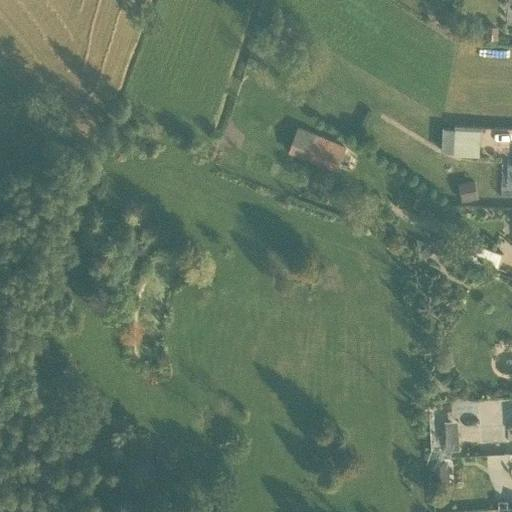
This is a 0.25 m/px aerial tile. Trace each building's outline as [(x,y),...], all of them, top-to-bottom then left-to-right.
[(484,27),(483,43),(490,43),(490,39),(496,39),(496,27),(484,27)] [(452,155),(477,156),(478,131),(440,129),(439,153),(452,153),(452,155)] [(351,151),(302,131),(293,155),(342,174),(351,151)] [(457,184),(460,202),(476,199),(472,180),(457,184)] [(500,254),(469,243),(464,257),(495,268),(500,254)] [(457,420),(443,420),(444,448),(458,447),(457,420)]
